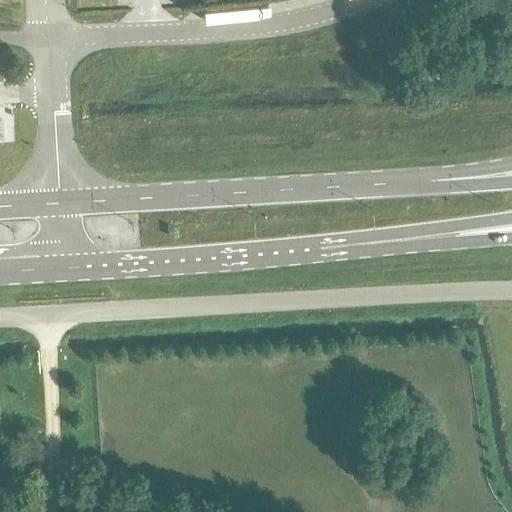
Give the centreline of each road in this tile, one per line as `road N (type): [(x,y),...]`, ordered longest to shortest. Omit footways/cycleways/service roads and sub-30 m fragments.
road 1 (unclassified): [(59,203),(47,38),(217,31),(363,0)]
road 2 (unclassified): [(43,316),(511,289)]
road 3 (primary): [(433,181),(59,203)]
road 4 (primary): [(61,268),(406,241)]
road 5 (unclassified): [(54,511),(43,316)]
